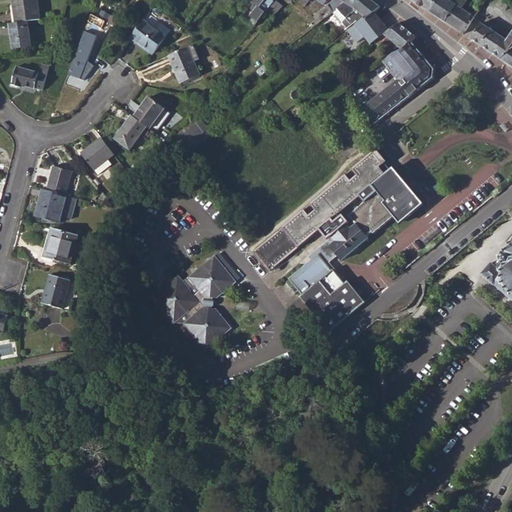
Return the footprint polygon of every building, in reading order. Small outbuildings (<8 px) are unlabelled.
[(11,0),(15,24),(27,22),(40,20),(36,0),(11,0)] [(110,22),(120,2),(115,0),(113,0),(103,19),(110,22)] [(249,21),(254,25),(264,12),(273,1),(271,0),(248,0),(257,7),(250,16),(252,18),(249,21)] [(273,1),(264,12),(272,19),(282,7),(274,0),(274,1),(273,1)] [(278,52),(279,54),(289,46),(332,12),(344,3),(345,3),(348,0),(334,0),(318,13),(318,14),(314,17),(315,20),(303,29),(278,52)] [(344,3),(332,12),(345,28),(362,15),(365,19),(373,12),(379,7),(370,0),(348,0),(345,3),(344,3)] [(412,0),(429,11),(435,0),(412,0)] [(435,0),(429,11),(443,21),(457,0),(435,0)] [(457,0),(443,21),(462,33),(474,16),(460,7),(465,0),(457,0)] [(499,0),(497,3),(505,10),(508,5),(502,0),(499,0)] [(356,26),(371,45),(374,42),(388,31),(373,12),(365,19),(356,26)] [(130,38),(153,54),(170,31),(148,14),(130,38)] [(9,25),(12,49),(30,46),(27,22),(15,24),(9,25)] [(470,38),(499,58),(511,47),(511,31),(507,39),(480,22),(470,38)] [(387,38),(401,50),(415,37),(398,23),(388,31),(374,42),(379,47),(387,38)] [(433,69),(424,58),(410,41),(401,50),(393,53),(383,61),(396,78),(397,80),(361,108),(374,124),(433,78),(433,69)] [(169,56),(181,84),(199,76),(194,63),(199,61),(193,46),(169,56)] [(511,47),(499,58),(511,66),(511,47)] [(35,88),(43,91),(49,67),(41,65),(39,72),(16,66),(11,86),(20,88),(20,86),(34,89),(35,88)] [(315,86),(319,91),(331,82),(330,81),(334,79),(331,74),(315,86)] [(153,133),(155,134),(159,129),(170,114),(148,98),(134,118),(146,127),(150,129),(150,130),(153,133)] [(130,150),(133,145),(146,127),(134,118),(132,116),(114,139),(130,150)] [(163,142),(185,153),(206,137),(193,120),(186,124),(182,128),(170,137),(165,141),(163,142)] [(150,129),(146,127),(133,145),(140,150),(153,133),(150,130),(150,129)] [(170,137),(159,129),(155,134),(165,141),(170,137)] [(80,154),(93,170),(113,154),(100,136),(89,145),(90,146),(80,154)] [(46,191),(65,196),(72,172),(52,167),(46,191)] [(338,256),(341,260),(343,259),(367,238),(366,237),(371,233),(373,234),(374,232),(396,214),(402,221),(421,206),(390,170),(372,185),(377,192),(348,215),(356,224),(350,229),(346,223),(345,224),(319,192),(305,203),(331,235),(330,236),(331,237),(335,241),(330,246),(338,256)] [(60,223),(62,216),(67,196),(65,196),(46,191),(42,190),(34,216),(60,223)] [(77,199),(67,196),(62,216),(72,219),(77,199)] [(282,229),(296,247),(316,231),(302,213),(282,229)] [(44,257),(69,265),(77,236),(52,228),(44,257)] [(296,247),(282,229),(255,252),(269,271),(296,247)] [(338,256),(330,246),(335,241),(331,237),(319,248),(321,251),(330,263),(338,256)] [(489,262),(480,273),(511,300),(511,239),(510,241),(508,240),(507,242),(509,244),(504,249),(502,248),(501,249),(502,252),(497,253),(497,256),(499,256),(500,259),(498,259),(493,264),(489,262)] [(319,281),(347,316),(364,303),(346,282),(344,285),(332,270),(334,268),(330,263),(321,251),(305,264),(319,281)] [(174,322),(185,323),(205,349),(231,327),(222,317),(214,307),(211,307),(212,304),(214,304),(214,300),(212,299),(212,297),(217,297),(235,281),(215,256),(189,276),(183,281),(179,275),(166,286),(153,296),(174,322)] [(347,316),(319,281),(305,264),(297,271),(288,278),(291,283),(288,285),(295,294),(299,291),(302,294),(298,297),(328,333),(347,316)] [(42,304),(62,309),(69,280),(50,275),(42,304)]
